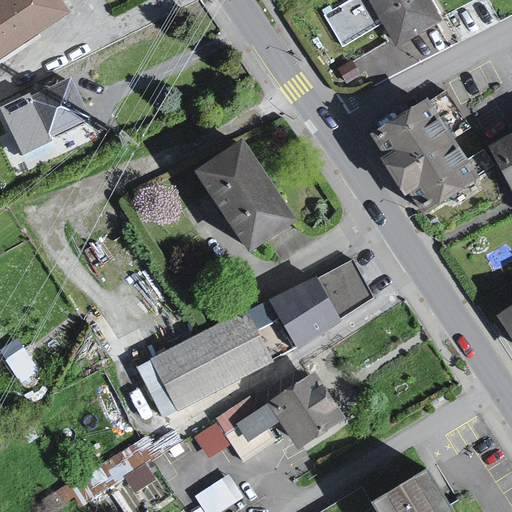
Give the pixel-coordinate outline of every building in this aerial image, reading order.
[(66,0),(9,0),(0,6),(0,70),(79,17),(66,0)] [(437,0),(372,0),(406,51),(448,22),(437,0)] [(31,97),(52,133),(98,115),(79,77),(31,97)] [(486,182),(437,102),(376,141),(413,202),(425,195),(440,211),(486,182)] [(303,218),(249,138),(200,172),(256,254),(303,218)] [(511,142),(501,148),(511,169),(511,142)] [(355,254),(276,296),(302,340),(376,295),(355,254)] [(276,296),(143,364),(167,410),(302,340),(276,296)] [(350,418),(320,371),(273,401),(303,448),(350,418)] [(453,511),(427,469),(375,501),(381,511),(453,511)]
